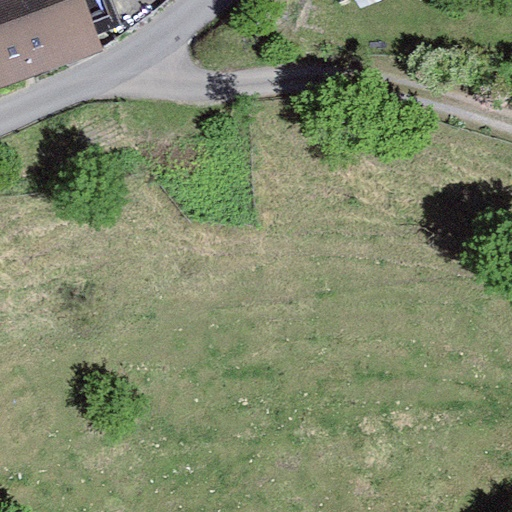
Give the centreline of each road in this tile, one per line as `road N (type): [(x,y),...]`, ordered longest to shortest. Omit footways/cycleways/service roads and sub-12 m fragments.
road 1 (track): [(118,78),(350,92),(511,141)]
road 2 (unclassified): [(184,0),(118,78),(0,118)]
